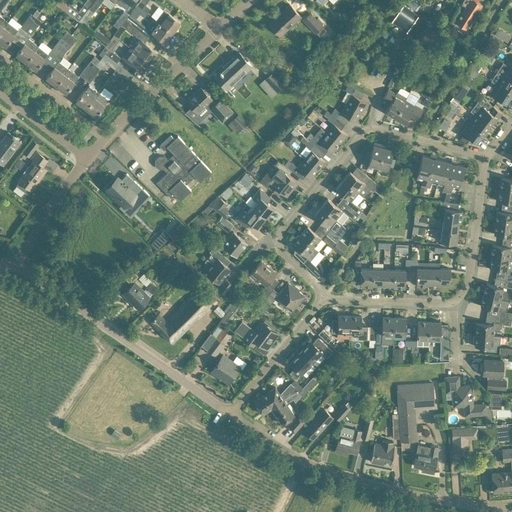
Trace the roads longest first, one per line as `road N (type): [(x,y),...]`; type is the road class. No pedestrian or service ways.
road 1 (residential): [(324,292),(278,241),(364,133),(378,129),(484,157)]
road 2 (residential): [(489,509),(340,476),(231,414)]
road 3 (residential): [(231,414),(17,269)]
road 4 (residential): [(104,138),(221,29)]
road 5 (unclassified): [(231,414),(324,292)]
road 6 (residential): [(454,302),(469,278),(484,157)]
road 7 (residential): [(104,138),(0,56)]
road 8 (residential): [(17,269),(87,157)]
road 9 (residential): [(324,292),(454,302)]
